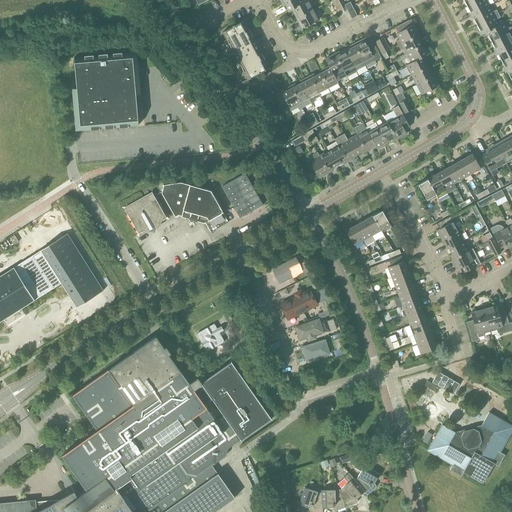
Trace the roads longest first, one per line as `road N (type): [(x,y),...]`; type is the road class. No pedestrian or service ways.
road 1 (tertiary): [(0,405),(238,253)]
road 2 (unclassified): [(310,213),(143,0)]
road 3 (residential): [(409,0),(310,52),(279,42),(257,0)]
road 4 (residential): [(379,374),(310,213)]
road 5 (residential): [(420,511),(379,374)]
road 6 (residential): [(447,297),(383,171)]
road 7 (residential): [(379,374),(308,396),(270,434)]
road 8 (residential): [(293,368),(238,253)]
road 9 (tertiary): [(470,117),(473,79),(432,0)]
